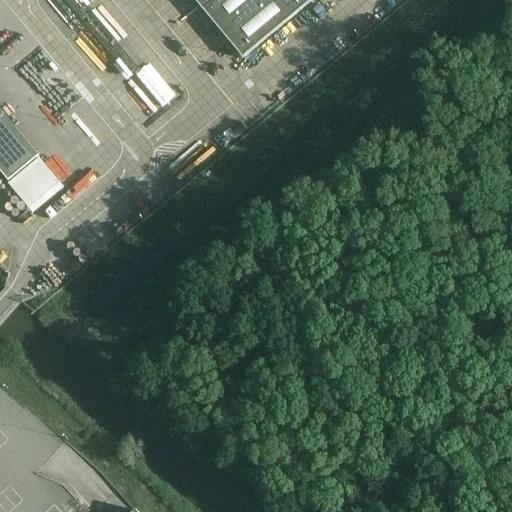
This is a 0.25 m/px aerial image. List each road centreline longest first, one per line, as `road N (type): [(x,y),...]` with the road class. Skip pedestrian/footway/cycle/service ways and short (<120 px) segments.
road 1 (unknown): [(146,159),(25,0)]
road 2 (unknown): [(121,179),(66,157),(0,70)]
